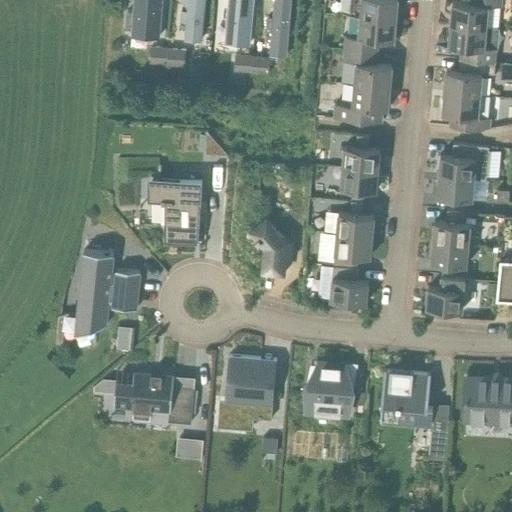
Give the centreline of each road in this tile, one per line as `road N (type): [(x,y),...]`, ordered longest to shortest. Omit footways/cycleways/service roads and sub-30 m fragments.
road 1 (residential): [(393,339),(419,0)]
road 2 (residential): [(232,314),(393,339)]
road 3 (residential): [(232,314),(211,339),(178,336),(163,306),(179,278)]
